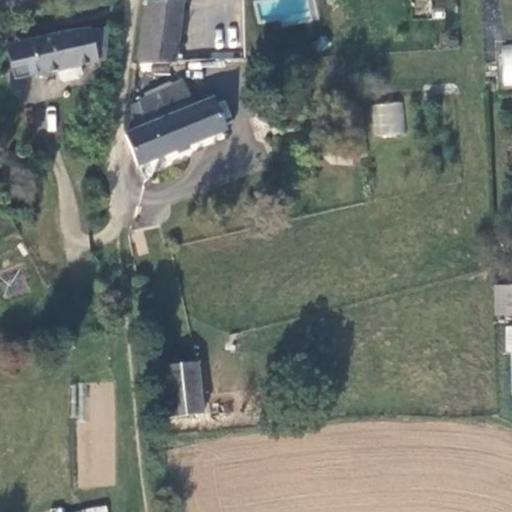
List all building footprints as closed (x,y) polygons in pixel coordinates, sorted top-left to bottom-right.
[(182,3),(150,3),(139,64),(155,64),(170,63),(176,63),(182,3)] [(31,42),(38,75),(61,70),(82,65),(107,59),(110,47),(108,27),(44,38),(31,42)] [(511,43),(501,43),(500,85),(511,84),(511,43)] [(63,79),(67,81),(82,78),(84,74),(82,65),(61,70),(63,79)] [(146,127),(139,130),(126,135),(138,166),(227,130),(215,99),(195,106),(185,82),(140,101),(141,105),(146,127)] [(373,135),(404,135),(404,103),(373,103),(373,135)] [(133,108),(139,130),(146,127),(141,105),(133,108)] [(149,276),(134,278),(137,294),(151,293),(149,276)] [(199,363),(192,364),(154,369),(160,419),(204,413),(199,363)]
